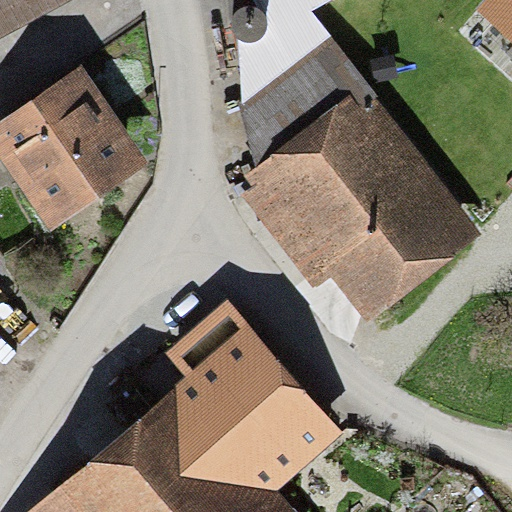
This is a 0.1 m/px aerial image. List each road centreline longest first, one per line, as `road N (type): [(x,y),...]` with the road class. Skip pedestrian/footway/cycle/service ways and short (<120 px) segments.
road 1 (residential): [(511,452),(499,456),(369,391),(209,230)]
road 2 (residential): [(209,230),(135,265),(0,467)]
road 3 (residential): [(209,230),(176,0)]
